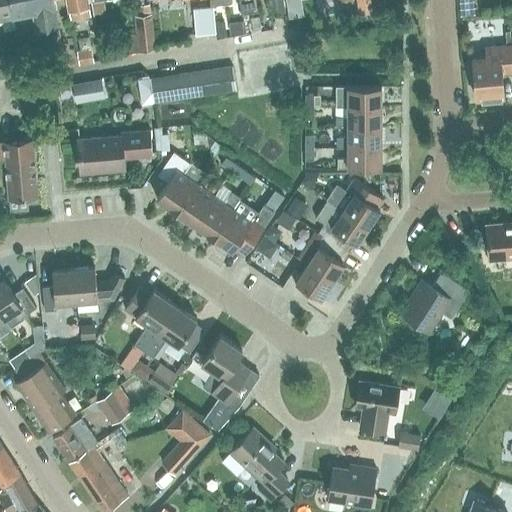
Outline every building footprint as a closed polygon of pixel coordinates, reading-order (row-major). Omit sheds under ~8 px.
[(10,0),(0,0),(0,18),(13,16),(10,0)] [(59,26),(54,0),(10,0),(13,16),(37,11),(41,30),(52,28),(54,39),(61,37),(59,26)] [(87,0),(67,0),(69,8),(71,18),(91,15),(89,5),(87,0)] [(91,0),(94,14),(106,12),(104,0),(91,0)] [(241,0),(244,13),(259,10),(256,0),(241,0)] [(282,0),(270,0),(272,12),(284,11),(282,0)] [(357,0),(359,10),(371,8),(369,0),(357,0)] [(473,0),(459,0),(461,14),(475,13),(473,0)] [(138,5),(139,13),(150,12),(149,3),(138,5)] [(217,32),(214,5),(193,7),(196,34),(217,32)] [(139,50),(155,48),(150,12),(139,13),(134,14),(139,50)] [(259,15),(251,17),(253,30),(262,28),(259,15)] [(242,21),(230,22),(231,34),(244,33),(242,21)] [(241,70),(263,64),(265,72),(286,67),(278,36),(235,46),(241,70)] [(511,71),(511,59),(511,44),(486,46),(487,55),(473,56),(476,98),(504,96),(502,73),(511,71)] [(76,50),(79,63),(94,60),(92,47),(76,50)] [(236,88),(233,65),(221,67),(224,90),(236,88)] [(224,90),(221,67),(209,68),(212,92),(224,90)] [(212,92),(209,68),(197,70),(201,94),(212,92)] [(201,94),(197,70),(185,72),(189,96),(201,94)] [(189,96),(185,72),(174,74),(177,97),(189,96)] [(177,97),(174,74),(162,75),(166,99),(177,97)] [(166,99),(162,75),(150,77),(153,101),(166,99)] [(102,78),(73,83),(76,101),(105,96),(102,78)] [(381,106),(381,85),(336,85),(336,105),(348,105),(348,106),(381,106)] [(314,93),(306,93),(306,106),(314,106),(314,93)] [(314,106),(306,106),(305,119),(314,119),(314,106)] [(381,126),(381,106),(348,106),(348,117),(336,117),(336,126),(381,126)] [(381,146),(381,126),(336,126),(348,126),(348,135),(337,135),(337,146),(348,146),(381,146)] [(121,133),(78,137),(81,172),(125,168),(124,157),(152,155),(150,128),(121,131),(121,133)] [(169,133),(160,133),(161,141),(169,140),(169,133)] [(314,134),(305,133),(305,146),(314,146),(314,134)] [(0,139),(0,157),(6,157),(10,210),(27,208),(26,196),(38,195),(33,137),(0,139)] [(314,146),(305,146),(305,159),(314,159),(314,146)] [(381,167),(381,146),(348,146),(348,157),(338,157),(338,167),(381,167)] [(157,197),(176,210),(196,181),(184,173),(191,163),(174,151),(158,174),(168,181),(157,197)] [(226,155),(222,162),(232,170),(237,162),(231,158),(226,155)] [(237,162),(232,170),(242,177),(247,170),(237,162)] [(384,197),(354,177),(343,194),(335,189),(328,199),(368,226),(380,208),(378,206),(384,197)] [(195,223),(215,194),(196,181),(176,210),(195,223)] [(213,236),(233,207),(241,196),(232,190),(225,201),(215,194),(195,223),(213,236)] [(295,198),(287,209),(299,217),(307,205),(295,198)] [(233,207),(213,236),(233,249),(240,239),(249,246),(274,210),(264,203),(258,212),(239,199),(233,207)] [(368,226),(328,199),(317,216),(325,221),(318,231),(321,234),(322,233),(348,251),(354,242),(357,243),(368,226)] [(452,205),(442,209),(450,229),(460,225),(452,205)] [(511,220),(486,223),(489,259),(511,256),(511,220)] [(272,223),(264,235),(275,242),(280,233),(279,229),(272,223)] [(342,261),(348,251),(322,233),(321,234),(315,243),(309,239),(297,256),(307,263),(333,280),(344,262),(342,261)] [(256,251),(249,261),(259,268),(266,258),(256,251)] [(321,298),(333,280),(307,263),(301,273),(294,268),(289,276),(282,286),(306,301),(312,292),(321,298)] [(95,265),(74,267),(77,300),(113,297),(125,276),(115,270),(110,279),(96,280),(95,265)] [(77,300),(74,267),(53,269),(54,285),(43,286),(45,310),(57,308),(56,302),(77,300)] [(415,293),(402,313),(430,331),(443,311),(451,316),(469,288),(441,270),(432,285),(422,278),(413,292),(415,293)] [(36,273),(25,281),(34,294),(39,291),(36,273)] [(4,278),(0,280),(0,310),(5,317),(9,324),(19,318),(37,306),(23,286),(14,293),(4,278)] [(143,349),(175,303),(153,288),(151,291),(141,284),(125,307),(148,323),(134,343),(143,349)] [(197,318),(175,303),(143,349),(153,356),(166,336),(189,352),(205,329),(195,321),(197,318)] [(0,333),(11,326),(5,317),(0,310),(0,333)] [(94,326),(81,326),(82,338),(94,338),(94,326)] [(202,362),(213,370),(203,384),(227,401),(249,367),(236,358),(242,349),(221,334),(202,362)] [(65,388),(46,360),(40,350),(15,367),(21,377),(16,381),(49,430),(75,412),(61,391),(65,388)] [(170,382),(153,371),(147,379),(164,390),(170,382)] [(399,385),(360,379),(356,405),(364,406),(363,412),(362,412),(360,426),(385,430),(388,410),(395,411),(399,385)] [(97,401),(111,422),(127,411),(113,390),(97,401)] [(53,435),(69,460),(98,440),(82,416),(53,435)] [(230,451),(264,481),(259,487),(271,498),(288,479),(277,468),(284,460),(265,442),(268,439),(253,426),(230,451)] [(402,430),(399,444),(419,447),(421,434),(402,430)] [(176,472),(194,451),(181,439),(162,460),(176,472)] [(128,493),(94,443),(98,440),(69,460),(103,510),(128,493)] [(0,483),(20,472),(2,444),(0,445),(0,483)] [(359,469),(333,465),(328,497),(369,502),(373,466),(360,464),(359,469)] [(21,511),(38,503),(20,472),(0,483),(0,492),(15,511),(21,511)] [(216,511),(230,511),(234,497),(220,494),(216,511)] [(470,511),(507,511),(508,511),(475,500),(470,511)] [(45,511),(38,503),(21,511),(45,511)]
